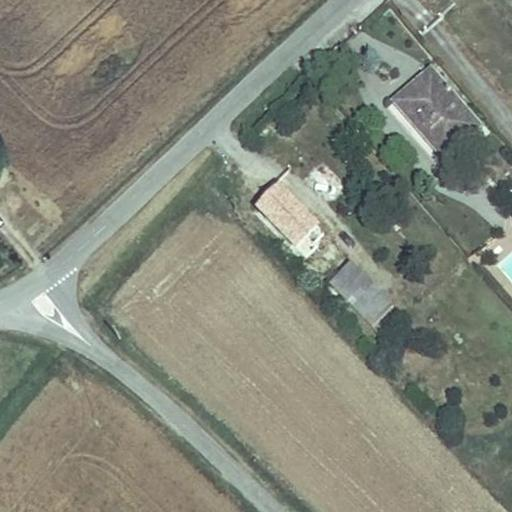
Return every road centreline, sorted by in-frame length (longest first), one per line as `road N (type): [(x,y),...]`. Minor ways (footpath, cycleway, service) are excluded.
road 1 (residential): [(30,285),(83,247),(339,0)]
road 2 (residential): [(276,511),(30,285)]
